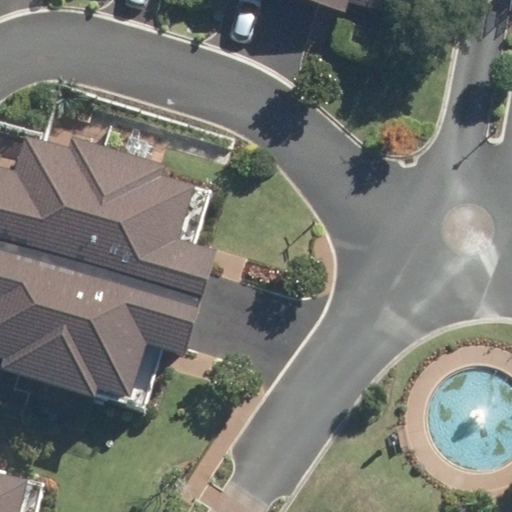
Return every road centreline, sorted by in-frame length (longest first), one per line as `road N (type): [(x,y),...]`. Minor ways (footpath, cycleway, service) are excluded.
road 1 (residential): [(409,208),(345,171),(252,98),(195,75),(107,46),(53,41),(0,59)]
road 2 (residential): [(240,511),(416,267)]
road 3 (residential): [(486,170),(511,42)]
